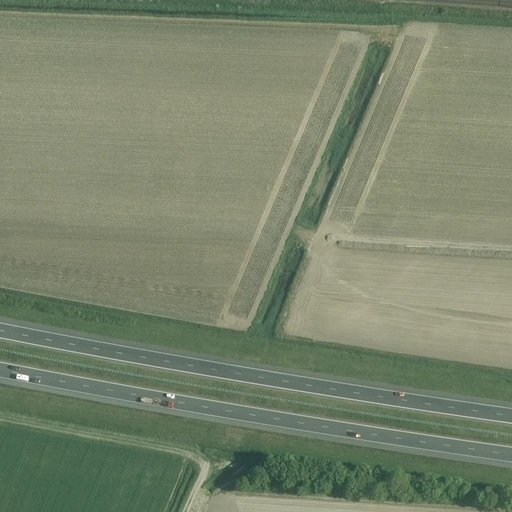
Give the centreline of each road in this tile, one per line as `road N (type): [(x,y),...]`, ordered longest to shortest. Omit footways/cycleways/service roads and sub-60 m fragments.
road 1 (motorway): [(0,368),(511,454)]
road 2 (motorway): [(511,414),(0,329)]
road 3 (track): [(511,249),(316,237)]
